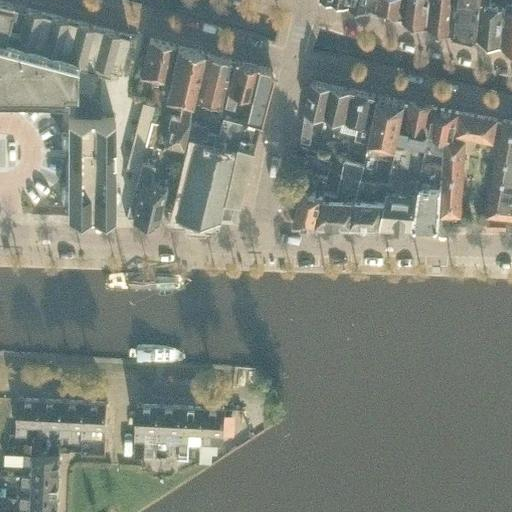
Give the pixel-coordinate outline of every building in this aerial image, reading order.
[(0,0),(0,93),(39,94),(63,94),(63,89),(73,89),(73,115),(67,115),(67,128),(67,142),(67,144),(66,157),(66,183),(66,197),(66,214),(113,214),(113,197),(113,183),(113,115),(99,115),(100,70),(108,73),(108,66),(120,69),(129,34),(24,7),(23,13),(11,10),(12,3),(0,1),(0,0)] [(333,0),(375,11),(377,0),(333,0)] [(377,0),(375,11),(401,18),(402,0),(377,0)] [(407,0),(406,20),(426,25),(428,0),(407,0)] [(428,0),(426,25),(453,32),(454,14),(453,14),(454,0),(428,0)] [(453,32),(476,39),(479,0),(454,0),(453,14),(454,14),(453,32)] [(506,8),(489,4),(489,0),(479,0),(476,39),(480,40),(495,44),(502,46),(506,8)] [(511,2),(507,2),(502,46),(511,48),(511,2)] [(139,75),(164,82),(174,44),(149,38),(139,75)] [(190,103),(202,51),(177,45),(164,98),(182,101),(190,103)] [(205,101),(202,113),(199,123),(187,120),(184,132),(204,137),(210,111),(216,112),(218,103),(230,58),(206,53),(195,98),(205,101)] [(249,96),(257,65),(234,59),(227,91),(228,91),(224,105),(233,107),(236,93),(249,96)] [(240,120),(241,121),(235,143),(252,148),(259,122),(272,73),(269,68),(258,65),(245,118),(245,119),(241,117),(240,120)] [(305,111),(303,124),(301,141),(310,142),(312,125),(314,113),(324,115),(330,88),(312,83),(305,111)] [(162,90),(151,88),(148,102),(159,104),(162,90)] [(350,92),(330,88),(324,115),(334,118),(332,128),(342,130),(344,120),(350,92)] [(350,92),(344,120),(358,123),(355,139),(368,142),(371,129),(367,129),(375,98),(351,92),(350,92)] [(369,142),(365,162),(364,167),(375,169),(378,154),(393,157),(395,147),(396,147),(405,104),(378,99),(369,142)] [(124,168),(137,171),(140,159),(141,154),(144,141),(150,121),(154,105),(142,101),(124,168)] [(181,146),(191,103),(182,101),(178,116),(170,114),(163,141),(181,146)] [(408,105),(405,104),(396,147),(395,147),(393,157),(386,189),(400,191),(419,193),(424,164),(433,106),(409,101),(408,105)] [(218,132),(214,131),(218,114),(220,104),(218,103),(216,112),(210,111),(204,137),(184,132),(182,143),(189,144),(172,216),(188,217),(187,218),(204,219),(204,217),(217,217),(218,219),(231,219),(233,217),(237,202),(222,197),(235,143),(241,121),(240,120),(222,115),(218,132)] [(443,150),(444,138),(452,138),(452,137),(459,111),(434,106),(427,147),(443,150)] [(495,131),(498,118),(459,111),(455,135),(493,142),(495,131)] [(495,217),(511,218),(511,120),(503,119),(495,163),(486,216),(495,217)] [(150,121),(144,141),(153,143),(158,123),(150,121)] [(465,139),(452,138),(444,138),(441,176),(463,177),(465,139)] [(329,140),(326,152),(335,154),(338,141),(329,140)] [(144,141),(141,154),(148,156),(150,145),(152,146),(153,143),(144,141)] [(252,148),(235,143),(222,197),(237,202),(252,148)] [(362,178),(364,167),(365,162),(346,157),(339,193),(325,191),(316,222),(350,223),(362,178)] [(140,159),(137,171),(125,216),(132,217),(157,217),(166,185),(148,180),(153,162),(140,159)] [(438,225),(439,216),(440,187),(429,186),(431,164),(424,164),(419,193),(413,225),(438,225)] [(302,188),(294,221),(316,222),(324,191),(328,175),(302,170),(298,187),(302,188)] [(440,187),(439,216),(461,215),(463,177),(441,176),(440,187)] [(377,181),(362,178),(350,223),(379,223),(384,200),(373,199),(377,181)] [(418,193),(400,191),(386,189),(380,224),(413,225),(418,193)] [(218,300),(219,273),(100,270),(99,297),(218,300)] [(39,425),(41,399),(18,398),(16,433),(26,434),(27,424),(38,425),(39,425)] [(62,400),(41,399),(39,425),(38,425),(38,434),(48,435),(49,425),(61,426),(62,400)] [(60,435),(71,436),(71,426),(83,427),(84,401),(63,400),(61,426),(60,435)] [(107,402),(84,401),(83,427),(82,437),(92,438),(92,427),(106,428),(107,402)] [(146,430),(157,431),(158,431),(159,405),(136,403),(134,456),(144,456),(146,430)] [(181,405),(159,405),(158,431),(157,431),(156,457),(177,459),(179,431),(180,432),(181,405)] [(189,441),(189,432),(201,433),(202,407),(181,405),(180,432),(179,431),(177,459),(188,459),(189,441)] [(202,407),(201,433),(201,442),(200,462),(211,462),(211,452),(217,453),(217,444),(223,444),(224,434),(225,408),(202,407)] [(38,444),(24,443),(23,453),(38,454),(38,444)] [(32,477),(59,479),(60,456),(24,454),(5,453),(4,463),(32,465),(32,477)] [(58,501),(59,479),(32,477),(22,476),(22,486),(32,487),(31,499),(58,501)] [(56,511),(57,505),(58,501),(31,499),(22,499),(21,508),(30,509),(29,511),(56,511)]
